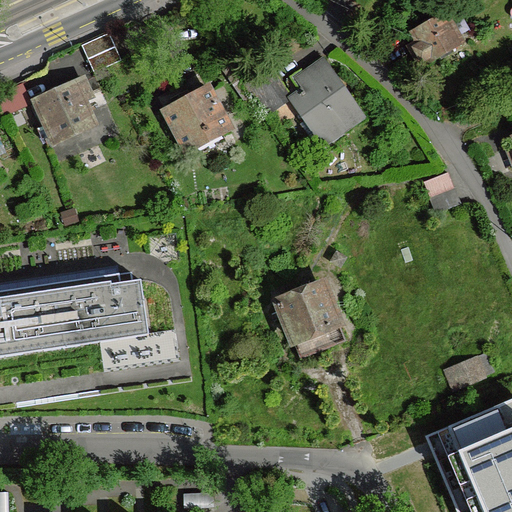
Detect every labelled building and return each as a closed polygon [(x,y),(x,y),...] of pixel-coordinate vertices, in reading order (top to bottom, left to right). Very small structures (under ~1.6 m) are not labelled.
[(402,2),(400,0),(372,0),(364,5),(372,20),(402,2)] [(412,38),(406,42),(420,65),(461,40),(443,9),(407,30),(412,38)] [(123,63),(111,35),(84,48),(97,75),(123,63)] [(266,116),(289,100),(321,147),(364,117),(322,55),(291,76),(298,87),(289,93),(268,63),(242,82),(266,116)] [(97,101),(86,79),(33,103),(56,151),(102,128),(91,104),(97,101)] [(232,125),(206,80),(159,107),(185,152),(232,125)] [(33,106),(24,85),(0,96),(0,105),(6,118),(33,106)] [(461,203),(448,172),(423,182),(435,213),(461,203)] [(325,272),(271,294),(290,342),(345,321),(325,272)] [(0,279),(0,295),(137,282),(136,275),(17,286),(16,278),(0,279)] [(0,295),(0,348),(142,335),(137,282),(0,295)] [(487,350),(444,368),(453,390),(496,372),(487,350)] [(511,421),(493,429),(509,467),(511,466),(511,421)] [(439,511),(472,498),(452,450),(412,467),(430,511),(439,511)] [(212,507),(212,491),(185,492),(185,507),(212,507)] [(0,492),(0,511),(8,511),(8,493),(0,492)]
